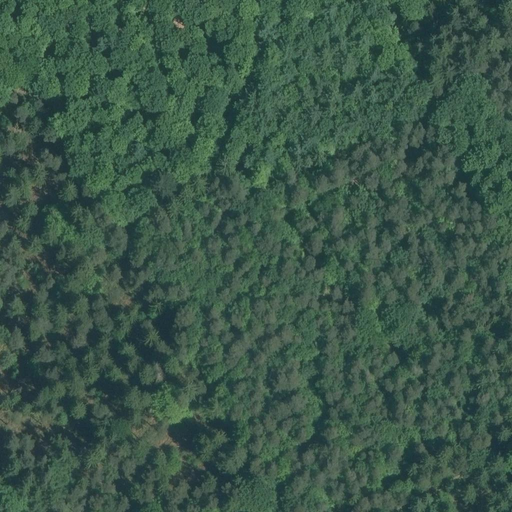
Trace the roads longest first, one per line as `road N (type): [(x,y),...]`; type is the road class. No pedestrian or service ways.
road 1 (track): [(502,449),(350,298),(253,176),(217,152)]
road 2 (track): [(0,85),(137,114),(217,152)]
road 3 (track): [(243,95),(331,84),(424,0)]
road 4 (track): [(217,152),(292,0)]
road 5 (track): [(388,511),(502,449)]
